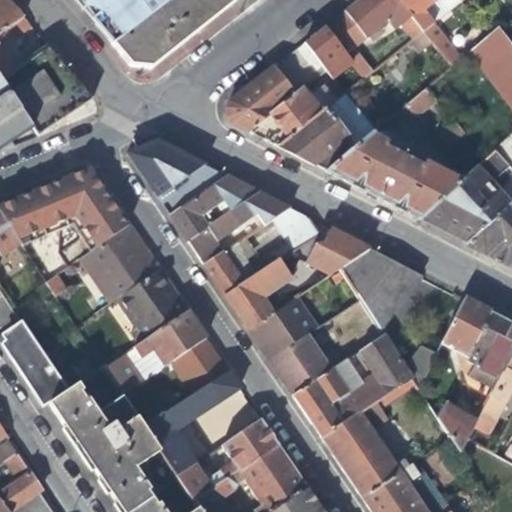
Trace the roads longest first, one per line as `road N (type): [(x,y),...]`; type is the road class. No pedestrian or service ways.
road 1 (residential): [(344,511),(84,132)]
road 2 (residential): [(511,297),(145,104)]
road 3 (residential): [(278,0),(145,104)]
road 4 (residential): [(145,104),(120,91),(40,0)]
road 5 (residential): [(80,511),(0,391)]
